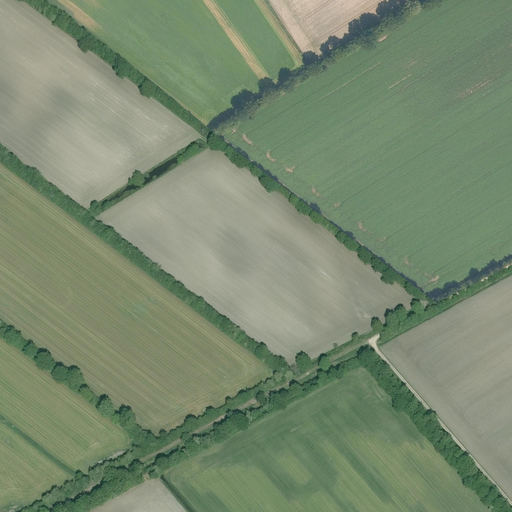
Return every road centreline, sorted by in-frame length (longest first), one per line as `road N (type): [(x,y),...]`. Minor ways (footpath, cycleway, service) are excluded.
road 1 (track): [(45,511),(366,337)]
road 2 (track): [(366,337),(511,261)]
